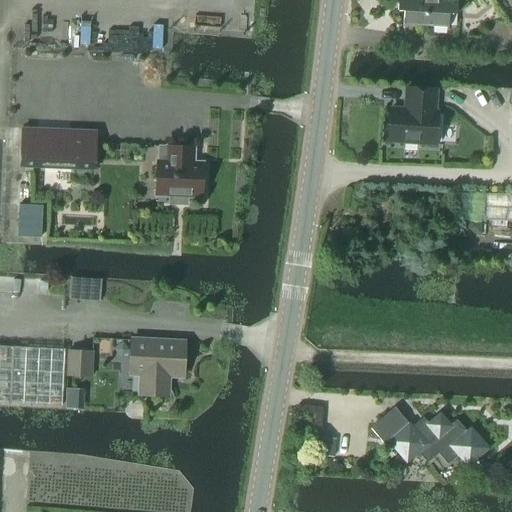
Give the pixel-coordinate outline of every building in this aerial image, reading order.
[(404,9),(404,18),(403,24),(447,26),(448,11),(455,11),(455,0),(397,0),(397,9),(404,9)] [(390,109),(388,142),(435,145),(437,112),(434,112),(436,90),(406,88),(405,102),(407,102),(406,110),(390,109)] [(96,134),(22,131),(20,169),(94,173),(96,134)] [(168,147),(159,147),(158,164),(157,164),(155,194),(170,195),(169,205),(187,205),(187,196),(201,196),(203,166),(192,165),(193,148),(168,147)] [(511,195),(484,194),(482,221),(511,222),(511,195)] [(19,205),(17,236),(40,238),(42,206),(19,205)] [(468,223),(468,229),(473,235),(480,235),(481,223),(468,223)] [(70,278),(69,300),(79,301),(80,278),(70,278)] [(182,376),(184,343),(132,341),(131,374),(143,374),(142,394),(167,396),(168,376),(182,376)] [(0,402),(62,406),(64,349),(0,346),(0,402)] [(91,376),(92,353),(68,351),(67,375),(91,376)] [(393,407),(369,428),(386,446),(390,443),(407,463),(418,453),(427,463),(438,453),(448,465),(458,455),(467,466),(486,449),(471,431),(468,434),(457,421),(450,427),(440,415),(429,425),(424,419),(413,429),(410,425),(409,425),(393,407)] [(318,440),(317,456),(332,457),(334,442),(318,440)]
